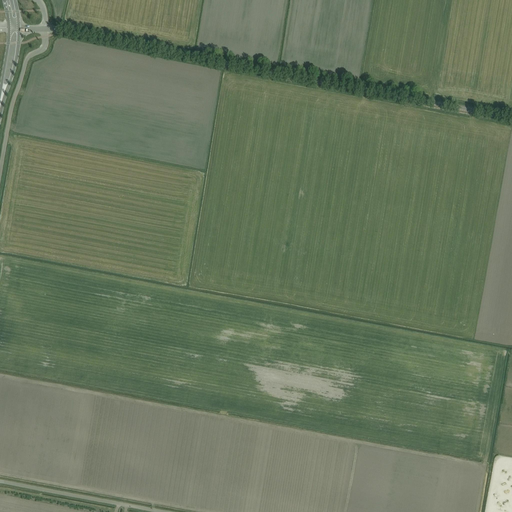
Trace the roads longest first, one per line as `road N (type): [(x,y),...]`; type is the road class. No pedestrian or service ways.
road 1 (unclassified): [(511,119),(45,27)]
road 2 (unclassified): [(157,511),(0,481)]
road 3 (unclassified): [(45,27),(45,44),(27,59),(9,112),(0,173)]
